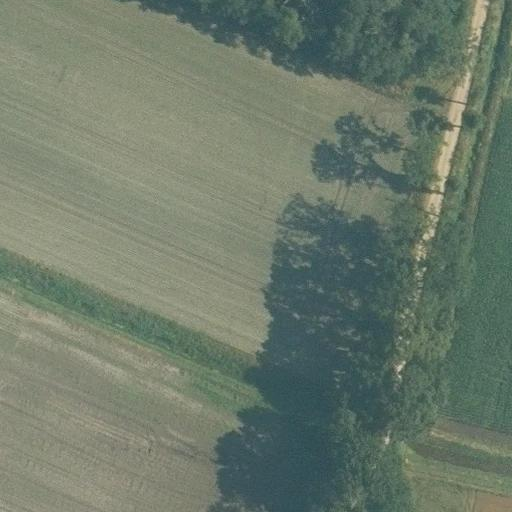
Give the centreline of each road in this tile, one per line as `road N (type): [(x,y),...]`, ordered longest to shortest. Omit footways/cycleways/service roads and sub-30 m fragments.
road 1 (track): [(511,454),(321,402),(0,260)]
road 2 (track): [(484,0),(365,511)]
